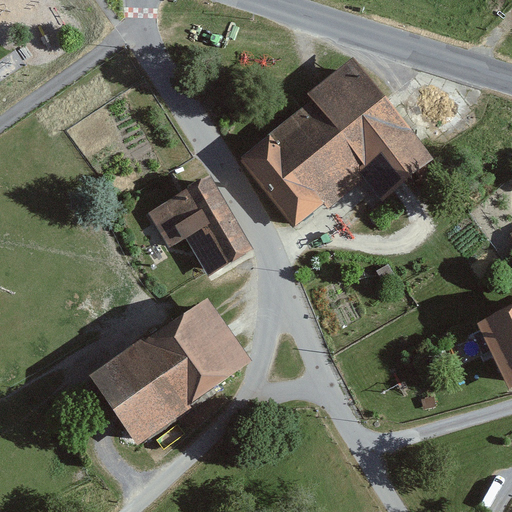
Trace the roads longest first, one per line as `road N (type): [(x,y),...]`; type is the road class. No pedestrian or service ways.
road 1 (residential): [(141,0),(152,50),(259,225),(280,279)]
road 2 (tertiary): [(259,0),(511,80)]
road 3 (residential): [(130,511),(250,396)]
road 4 (residential): [(326,386),(398,511)]
road 5 (residential): [(250,396),(280,279)]
